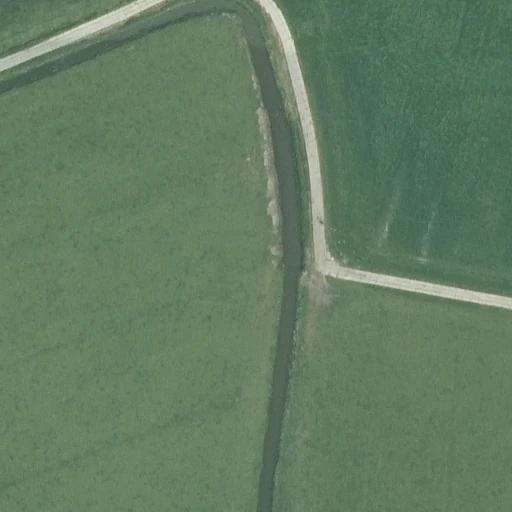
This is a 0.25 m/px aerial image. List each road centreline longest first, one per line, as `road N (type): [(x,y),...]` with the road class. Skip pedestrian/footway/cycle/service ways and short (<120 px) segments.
road 1 (track): [(261,0),(277,19),(304,115),(319,258),(334,272),(511,303)]
road 2 (track): [(0,64),(155,0)]
